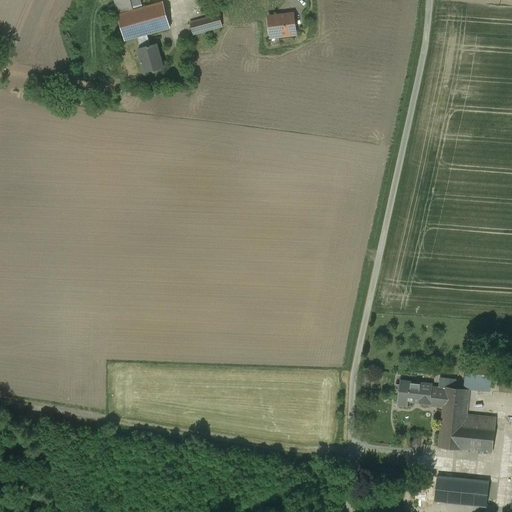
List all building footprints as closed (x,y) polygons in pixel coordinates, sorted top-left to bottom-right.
[(114,0),(119,15),(133,11),(130,0),(114,0)] [(130,0),(133,11),(143,8),(140,0),(130,0)] [(118,16),(126,41),(138,38),(148,35),(170,28),(162,3),(143,8),(133,11),(119,15),(118,16)] [(293,14),(269,18),(270,28),(268,30),(268,34),(271,36),(277,35),(277,37),(296,35),(293,14)] [(219,15),(190,23),(193,35),(222,27),(219,15)] [(141,49),(138,50),(145,73),(153,71),(153,72),(163,69),(156,45),(151,47),(148,35),(138,38),(141,49)] [(106,95),(106,106),(107,109),(114,108),(113,94),(112,94),(106,95)] [(468,361),(464,388),(469,388),(490,391),(493,364),(468,361)] [(446,389),(447,388),(454,389),(455,380),(440,378),(439,388),(446,389)] [(430,401),(445,403),(446,389),(439,388),(432,387),(432,385),(431,385),(431,386),(401,382),(402,381),(401,381),(398,405),(407,406),(407,402),(430,405),(430,401)] [(446,389),(445,403),(440,447),(492,453),(496,418),(466,415),(469,388),(464,388),(464,390),(454,389),(447,388),(446,389)] [(423,500),(427,476),(417,474),(413,498),(423,500)] [(489,482),(438,477),(435,501),(486,507),(489,482)]
